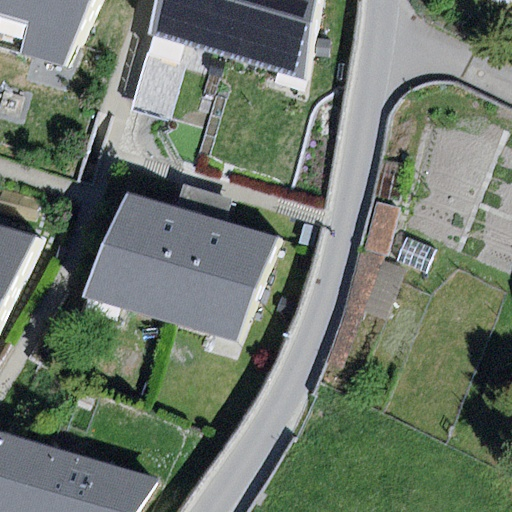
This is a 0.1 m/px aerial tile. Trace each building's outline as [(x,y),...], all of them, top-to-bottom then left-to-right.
[(0,0),(0,48),(67,67),(100,0),(0,0)] [(232,57),(248,0),(163,0),(148,54),(188,66),(194,47),(232,57)] [(317,0),(248,0),(232,57),(306,79),(317,0)] [(161,321),(206,220),(131,195),(83,297),(161,321)] [(376,203),(365,251),(388,256),(400,208),(376,203)] [(280,241),(206,220),(161,321),(234,341),(280,241)] [(0,224),(0,334),(49,238),(0,224)] [(304,225),(299,243),(312,247),(318,229),(304,225)] [(406,238),(397,262),(427,275),(436,251),(406,238)] [(382,263),(363,312),(385,321),(404,272),(382,263)] [(139,511),(161,479),(0,434),(0,511),(139,511)]
